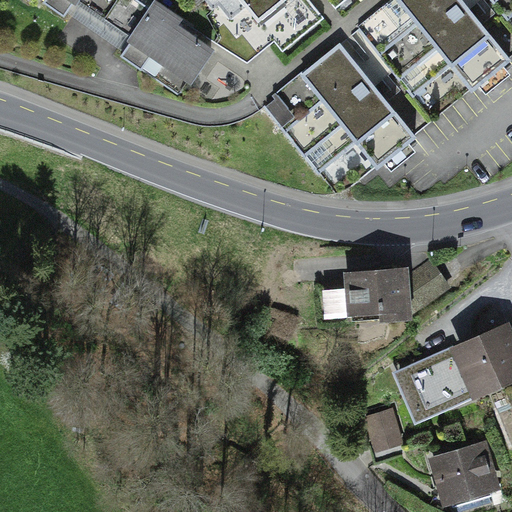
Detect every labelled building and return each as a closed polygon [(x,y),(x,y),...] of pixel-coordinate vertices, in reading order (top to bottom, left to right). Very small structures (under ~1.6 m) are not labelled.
[(218,50),(145,0),(66,0),(193,86),(218,50)] [(238,0),(258,26),(292,0),(238,0)] [(396,0),(472,94),(510,64),(458,0),(396,0)] [(300,77),(377,172),(418,139),(342,44),(300,77)] [(408,274),(346,276),(349,317),(411,314),(408,274)] [(511,347),(504,330),(455,351),(474,395),(511,378),(511,347)] [(446,352),(394,375),(415,420),(466,397),(446,352)] [(392,419),(369,425),(380,457),(402,451),(392,419)] [(482,446),(435,462),(448,502),(495,486),(482,446)]
